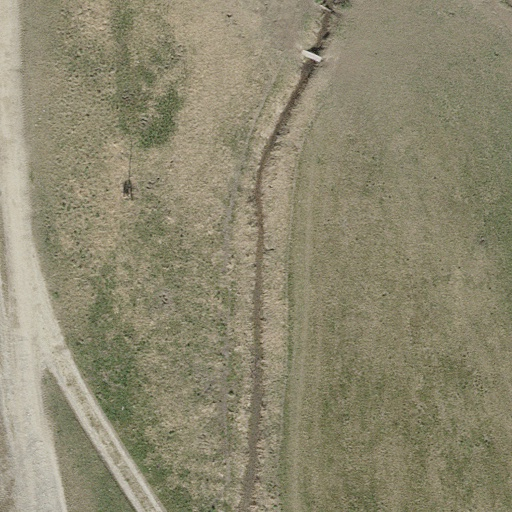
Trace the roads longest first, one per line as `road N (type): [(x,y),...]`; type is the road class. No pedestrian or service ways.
road 1 (track): [(9,0),(30,291)]
road 2 (track): [(30,291),(61,366),(154,511)]
road 3 (track): [(53,511),(30,291)]
